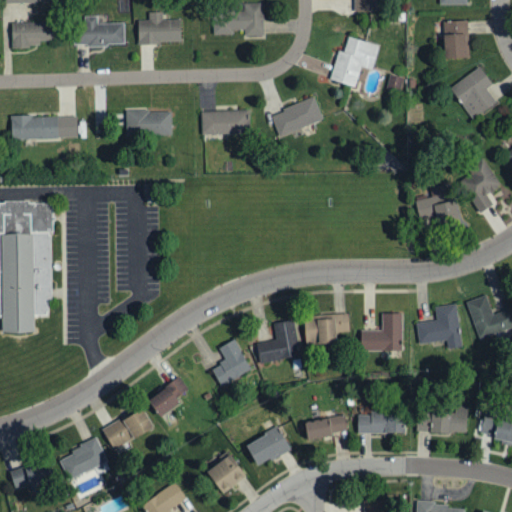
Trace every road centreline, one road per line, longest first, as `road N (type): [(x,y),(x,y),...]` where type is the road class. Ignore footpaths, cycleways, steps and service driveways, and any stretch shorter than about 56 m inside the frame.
road 1 (residential): [(0,430),(75,403),(198,311),(258,285),(317,273),(427,272),(511,240)]
road 2 (residential): [(0,82),(264,73),(294,55),(304,37),(304,0)]
road 3 (residential): [(257,511),(306,482),(346,470),(424,467),(511,479)]
